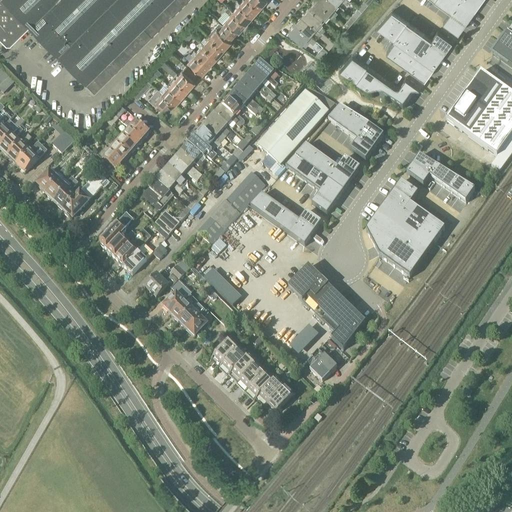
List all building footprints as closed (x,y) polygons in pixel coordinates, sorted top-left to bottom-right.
[(0,0),(0,40),(5,46),(9,45),(28,27),(93,93),(187,0),(0,0)] [(242,0),(240,4),(253,15),(259,7),(250,0),(242,0)] [(316,0),(315,0),(309,8),(323,19),(327,14),(334,20),(336,17),(335,16),(316,0)] [(331,0),(316,0),(335,16),(337,13),(335,11),(336,10),(333,8),(336,4),(331,0)] [(443,22),(458,33),(475,9),(481,0),(434,0),(451,11),(443,22)] [(357,9),(361,12),(368,4),(364,1),(357,9)] [(237,7),(233,11),(246,23),(253,15),(240,4),(238,2),(235,6),(237,7)] [(225,11),(218,18),(223,23),(225,24),(235,33),(237,30),(238,31),(244,24),(246,23),(233,11),(228,7),(226,9),(224,10),(225,11)] [(309,8),(302,16),(322,33),(323,33),(325,30),(319,24),(323,19),(309,8)] [(361,12),(357,9),(350,16),(354,20),(361,12)] [(433,67),(452,41),(437,30),(431,39),(391,11),(377,27),(395,40),(433,67)] [(302,16),(296,23),(309,35),(312,31),(327,44),(324,48),(328,51),(334,44),(330,40),(328,38),(323,33),(322,33),(302,16)] [(354,20),(350,16),(343,24),(347,28),(354,20)] [(208,35),(224,48),(231,40),(229,39),(233,34),(219,22),(215,26),(208,35)] [(294,24),(288,31),(302,43),(305,40),(308,43),(309,41),(325,54),(328,51),(324,48),(309,35),(296,23),(294,24)] [(224,48),(208,35),(205,38),(204,37),(200,42),(201,43),(217,56),(224,48)] [(492,56),(511,70),(511,39),(507,36),(492,56)] [(433,67),(395,40),(386,51),(411,70),(425,80),(433,67)] [(200,48),(196,52),(210,64),(217,56),(201,43),(198,46),(200,48)] [(210,64),(196,52),(188,60),(189,61),(186,64),(197,73),(200,70),(202,73),(210,64)] [(405,78),(398,88),(352,56),(340,70),(402,111),(419,87),(405,78)] [(175,77),(188,89),(195,81),(193,79),(197,74),(186,65),(178,74),(161,59),(159,63),(175,77)] [(260,63),(254,70),(267,81),(275,88),(278,85),(270,78),(273,74),(260,63)] [(254,70),(248,77),(269,96),(272,93),(263,85),(267,81),(254,70)] [(0,87),(8,79),(1,72),(0,72),(0,87)] [(511,96),(480,73),(445,122),(497,159),(511,137),(511,96)] [(175,77),(169,85),(181,97),(188,89),(175,77)] [(247,78),(241,85),(254,96),(258,91),(271,103),(273,99),(269,96),(248,77),(247,78)] [(14,84),(8,79),(0,87),(0,91),(3,95),(14,84)] [(149,82),(147,80),(133,95),(138,99),(151,84),(149,82)] [(181,97),(169,85),(162,92),(175,104),(181,97)] [(240,86),(235,92),(259,113),(261,115),(264,111),(253,101),(250,100),(254,96),(241,85),(240,86)] [(175,104),(162,92),(157,88),(148,99),(156,106),(159,102),(168,111),(175,104)] [(234,93),(228,99),(241,111),(245,106),(256,116),(259,113),(235,92),(234,93)] [(305,93),(257,147),(279,167),(328,113),(305,93)] [(287,101),(281,95),(277,100),(284,105),(287,101)] [(227,100),(222,107),(243,125),(243,126),(245,124),(245,122),(244,121),(237,115),(241,111),(228,99),(227,100)] [(221,108),(215,114),(228,126),(233,130),(237,125),(240,128),(243,125),(222,107),(221,108)] [(121,109),(114,117),(118,121),(125,113),(121,109)] [(350,152),(365,162),(383,137),(369,126),(340,109),(328,122),(357,143),(350,152)] [(2,112),(0,113),(0,130),(8,122),(10,120),(2,112)] [(214,116),(208,122),(227,138),(229,140),(233,136),(230,134),(226,130),(226,131),(224,130),(228,126),(215,114),(214,116)] [(118,121),(114,117),(108,125),(112,128),(118,121)] [(8,122),(0,130),(0,148),(19,128),(21,126),(24,123),(21,121),(14,128),(8,122)] [(127,122),(124,126),(129,130),(142,142),(148,134),(135,123),(132,127),(127,122)] [(208,123),(202,129),(220,145),(227,138),(208,122),(208,123)] [(262,129),(258,125),(251,134),(255,137),(262,129)] [(19,128),(0,148),(0,149),(8,157),(20,144),(15,140),(23,131),(22,130),(19,128)] [(201,131),(195,138),(212,153),(217,148),(218,149),(221,146),(220,145),(202,129),(201,131)] [(128,131),(122,138),(135,149),(141,143),(142,142),(129,130),(128,131)] [(20,144),(8,157),(16,164),(15,165),(16,166),(29,153),(24,148),(31,140),(28,136),(26,138),(20,144)] [(511,137),(497,159),(491,167),(499,173),(511,155),(511,137)] [(57,151),(64,143),(59,138),(52,146),(57,151)] [(120,140),(115,146),(128,157),(133,151),(135,149),(122,138),(120,140)] [(192,141),(188,145),(201,156),(203,158),(203,157),(205,159),(206,158),(212,162),(216,157),(212,153),(195,138),(192,141)] [(249,144),(245,140),(244,142),(242,141),(237,147),(242,151),(249,144)] [(69,148),(64,143),(57,151),(62,156),(69,148)] [(29,153),(16,166),(25,175),(46,153),(37,144),(36,145),(29,153)] [(186,147),(182,153),(194,164),(200,169),(203,166),(197,160),(199,158),(201,156),(188,145),(186,147)] [(108,146),(105,149),(109,153),(122,164),(125,160),(128,157),(115,146),(112,149),(108,146)] [(242,151),(237,147),(236,148),(238,149),(232,156),(237,160),(243,154),(241,152),(242,151)] [(328,182),(343,193),(360,170),(345,159),(337,170),(306,147),(295,159),(305,166),(312,171),(320,177),(328,182)] [(101,153),(94,161),(102,169),(102,170),(108,175),(113,170),(115,172),(118,168),(122,164),(109,153),(105,149),(101,153)] [(180,155),(175,160),(201,182),(203,179),(202,178),(191,168),(192,166),(194,164),(181,153),(180,155)] [(232,157),(225,165),(229,168),(237,160),(232,156),(231,156),(232,157)] [(419,158),(406,176),(423,188),(430,179),(465,205),(475,192),(467,188),(440,171),(419,158)] [(320,177),(312,171),(305,166),(295,159),(285,169),(320,194),(311,206),(326,217),(343,193),(328,182),(320,177)] [(171,165),(169,167),(181,179),(183,176),(185,174),(196,184),(198,185),(201,182),(175,160),(171,165)] [(229,168),(225,165),(223,163),(218,168),(220,170),(224,174),(229,168)] [(169,167),(162,175),(183,193),(185,190),(183,188),(187,183),(181,179),(169,167)] [(51,170),(36,186),(44,193),(46,195),(58,181),(66,173),(64,171),(63,170),(57,176),(51,170)] [(224,174),(220,170),(212,179),(216,183),(224,174)] [(74,197),(62,210),(66,214),(72,220),(102,189),(104,190),(109,185),(105,181),(107,180),(108,178),(104,174),(102,175),(101,177),(100,176),(95,181),(93,179),(80,193),(79,192),(74,197)] [(251,174),(210,219),(197,234),(198,234),(193,239),(197,243),(199,242),(201,243),(202,242),(207,247),(206,248),(208,250),(236,218),(265,187),(251,174)] [(161,176),(156,182),(168,193),(172,189),(180,196),(181,194),(183,193),(162,175),(161,176)] [(58,181),(46,195),(51,200),(54,203),(75,181),(72,178),(63,187),(58,181)] [(75,181),(54,203),(58,206),(62,210),(74,197),(70,193),(69,193),(78,184),(75,181)] [(154,184),(145,194),(162,209),(172,197),(168,193),(156,182),(154,184)] [(401,183),(366,232),(379,258),(409,280),(444,231),(410,206),(418,196),(401,183)] [(201,192),(200,194),(203,198),(205,196),(210,191),(206,187),(201,192)] [(145,194),(141,199),(157,214),(162,209),(145,194)] [(200,194),(193,202),(197,205),(203,198),(200,194)] [(468,206),(475,212),(483,201),(475,196),(468,206)] [(250,209),(304,248),(321,224),(306,214),(299,223),(261,197),(250,209)] [(191,204),(186,209),(190,213),(195,207),(197,205),(193,202),(191,204)] [(185,211),(180,217),(183,220),(189,214),(190,213),(186,209),(185,211)] [(109,233),(100,242),(100,245),(100,247),(106,252),(119,240),(121,237),(119,236),(133,222),(126,215),(117,225),(115,223),(107,231),(109,233)] [(167,215),(157,227),(160,229),(168,237),(183,221),(183,220),(180,217),(179,217),(175,222),(167,215)] [(135,237),(114,260),(118,264),(118,266),(121,268),(123,268),(140,251),(136,247),(140,243),(143,247),(144,246),(150,239),(142,232),(140,234),(136,238),(135,237)] [(446,232),(436,245),(445,251),(455,238),(446,232)] [(119,240),(106,252),(107,253),(107,255),(109,257),(111,256),(114,260),(135,237),(132,234),(125,241),(121,237),(119,240)] [(140,251),(123,268),(127,272),(126,274),(129,277),(131,276),(132,277),(143,265),(152,256),(147,251),(148,250),(144,246),(143,247),(140,243),(136,247),(140,251)] [(163,257),(157,251),(152,255),(159,262),(163,257)] [(171,289),(178,282),(190,270),(182,263),(169,275),(171,277),(169,280),(169,281),(166,284),(157,275),(144,288),(156,300),(168,288),(170,290),(171,289)] [(308,268),(287,289),(292,294),(334,336),(330,340),(343,352),(366,324),(308,268)] [(178,282),(171,289),(176,294),(163,307),(171,315),(191,295),(178,282)] [(206,296),(210,300),(215,295),(211,291),(206,296)] [(195,298),(191,295),(171,315),(179,323),(191,310),(187,306),(195,298)] [(191,310),(179,323),(186,330),(199,317),(191,310)] [(205,311),(199,317),(186,330),(194,338),(207,325),(202,321),(208,314),(205,311)] [(222,366),(239,350),(230,341),(213,358),(222,366)] [(247,358),(239,350),(222,366),(231,375),(232,374),(232,373),(247,358)] [(318,352),(315,356),(320,361),(317,364),(329,376),(337,368),(324,356),(323,357),(318,352)] [(248,356),(247,358),(232,373),(232,374),(240,382),(256,366),(257,366),(258,366),(248,356)] [(315,362),(311,367),(312,368),(309,371),(322,383),(329,376),(317,364),(320,361),(315,356),(311,359),(315,362)] [(240,382),(239,382),(248,391),(265,374),(257,366),(256,366),(240,382)] [(265,374),(248,391),(257,400),(259,398),(259,397),(276,380),(275,380),(277,379),(268,371),(265,374)] [(284,389),(276,380),(259,397),(259,398),(267,406),(284,389)] [(293,398),(284,389),(267,406),(276,414),(293,398)]
